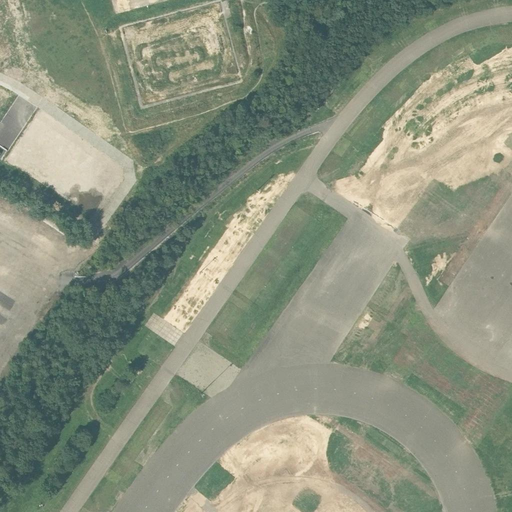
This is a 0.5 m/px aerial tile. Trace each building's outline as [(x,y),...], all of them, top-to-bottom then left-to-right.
[(389,42),(396,52),(422,34),(414,24),(389,42)] [(363,79),(372,71),(369,68),(381,57),(375,51),(355,70),(363,79)] [(492,279),(511,274),(511,265),(510,264),(511,264),(511,238),(511,237),(511,189),(471,255),(492,279)] [(235,207),(240,199),(233,195),(228,203),(235,207)] [(438,210),(427,226),(459,249),(470,234),(438,210)] [(187,246),(182,252),(195,262),(200,255),(187,246)] [(178,285),(190,267),(182,261),(170,279),(178,285)] [(390,269),(367,305),(386,316),(409,281),(390,269)] [(230,328),(239,335),(264,302),(255,295),(230,328)] [(366,306),(336,357),(350,365),(356,354),(354,353),(365,335),(363,334),(376,312),(366,306)] [(381,364),(391,371),(405,351),(395,344),(381,364)] [(412,363),(412,368),(418,368),(418,373),(426,373),(426,363),(412,363)] [(452,441),(468,418),(417,383),(402,405),(399,403),(381,428),(438,467),(455,443),(452,441)] [(155,414),(168,395),(159,390),(147,408),(155,414)] [(128,400),(136,406),(143,397),(134,391),(128,400)] [(81,426),(108,443),(120,425),(93,407),(81,426)] [(511,419),(508,417),(497,432),(506,439),(511,431),(511,419)] [(139,419),(134,428),(142,432),(147,424),(139,419)] [(34,463),(28,473),(37,478),(42,469),(34,463)] [(112,511),(135,479),(117,467),(103,488),(112,494),(99,511),(112,511)] [(64,488),(74,495),(80,486),(70,479),(64,488)] [(511,511),(511,503),(500,505),(500,511),(511,511)]
